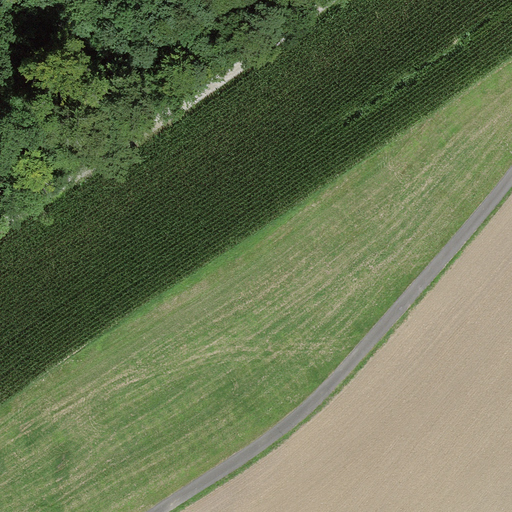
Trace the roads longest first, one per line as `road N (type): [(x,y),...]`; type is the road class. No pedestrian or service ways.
road 1 (track): [(150,511),(325,393),(511,180)]
road 2 (track): [(325,0),(0,226)]
